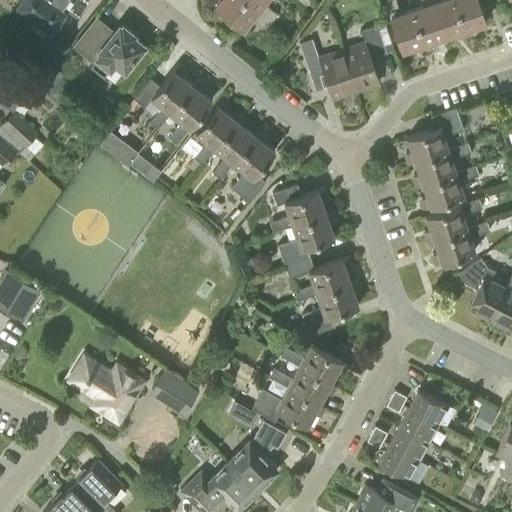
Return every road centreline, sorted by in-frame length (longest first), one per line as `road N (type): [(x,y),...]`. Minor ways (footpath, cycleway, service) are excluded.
road 1 (residential): [(348,162),(168,14)]
road 2 (residential): [(298,511),(409,318)]
road 3 (residential): [(348,162),(414,90),(511,56)]
road 4 (residential): [(409,318),(348,162)]
road 5 (residential): [(0,501),(48,436),(41,418),(0,397)]
